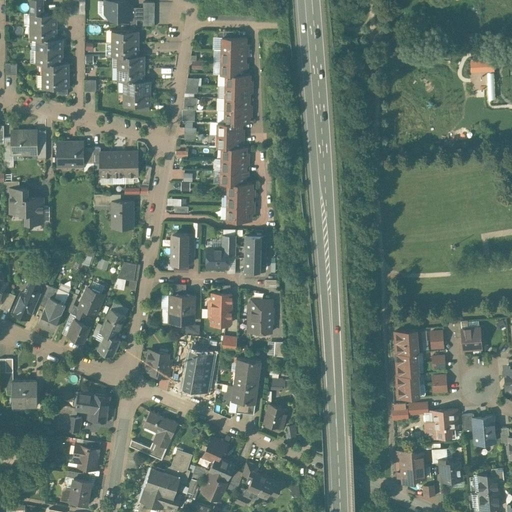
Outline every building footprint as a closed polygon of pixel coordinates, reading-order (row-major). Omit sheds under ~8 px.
[(29,0),(29,13),(32,13),(43,13),(42,0),(29,0)] [(125,0),(115,0),(104,0),(105,12),(110,18),(131,18),(131,7),(131,6),(125,0)] [(143,7),(131,7),(131,18),(131,24),(137,24),(137,20),(143,19),(143,14),(143,8),(143,7)] [(56,13),(43,13),(32,13),(32,26),(56,25),(56,13)] [(56,25),(32,26),(32,38),(37,38),(38,38),(56,38),(56,25)] [(138,30),(113,30),(113,42),(138,43),(138,30)] [(223,37),(222,37),(222,50),(244,50),(244,48),(245,48),(246,38),(237,38),(223,37)] [(56,38),(38,38),(38,50),(62,50),(62,38),(56,38)] [(138,43),(116,43),(116,54),(138,54),(138,43)] [(62,50),(38,50),(38,63),(42,62),(44,62),(62,62),(62,50)] [(244,50),(222,50),(221,62),(245,62),(245,53),(244,53),(244,50)] [(144,55),(119,55),(119,67),(144,67),(144,55)] [(62,62),(44,62),(44,75),(68,75),(68,62),(62,62)] [(245,62),(221,62),(221,74),(226,74),(245,74),(245,65),(244,65),(244,63),(245,63),(245,62)] [(144,67),(119,67),(119,79),(125,80),(144,80),(144,67)] [(245,74),(226,74),(226,86),(248,87),(248,84),(249,84),(250,74),(245,74)] [(68,75),(44,75),(44,88),(56,87),(64,87),(68,87),(68,75)] [(201,94),(201,77),(188,76),(187,94),(201,94)] [(144,80),(125,80),(125,92),(149,92),(150,80),(144,80)] [(248,87),(226,86),(225,98),(249,99),(249,89),(248,89),(248,87)] [(149,92),(125,92),(125,105),(138,105),(149,105),(149,92)] [(107,94),(98,94),(98,108),(107,109),(107,94)] [(185,96),(184,120),(197,120),(198,96),(185,96)] [(249,99),(225,98),(225,110),(247,111),(247,108),(249,108),(249,99)] [(247,111),(225,110),(225,122),(241,123),(248,123),(249,113),(247,113),(247,111)] [(241,123),(225,122),(218,122),(217,134),(240,135),(240,132),(241,132),(241,123)] [(36,131),(36,130),(12,130),(12,137),(12,153),(13,153),(37,153),(37,143),(36,131)] [(46,143),(46,130),(36,131),(37,143),(46,143)] [(240,135),(217,134),(217,146),(246,147),(241,146),(241,137),(240,137),(240,135)] [(12,153),(12,137),(4,137),(4,142),(4,158),(13,158),(13,153),(12,153)] [(84,141),(58,141),(58,166),(84,165),(84,163),(84,147),(84,141)] [(246,147),(217,146),(217,147),(222,147),(222,158),(244,159),(244,157),(246,157),(246,147)] [(94,147),(84,147),(84,163),(94,162),(94,147)] [(107,153),(107,152),(100,152),(100,162),(100,176),(113,175),(113,151),(112,152),(112,153),(107,153)] [(119,153),(119,151),(113,151),(113,175),(126,175),(125,152),(119,153)] [(139,175),(138,151),(131,151),(131,152),(125,152),(126,175),(139,175)] [(244,159),(222,158),(221,170),(245,171),(245,162),(244,161),(244,159)] [(151,166),(146,165),(143,183),(149,184),(151,166)] [(245,171),(221,170),(221,183),(252,183),(245,183),(245,174),(244,174),(244,171),(245,171)] [(185,180),(194,180),(194,172),(185,172),(185,180)] [(192,189),(191,180),(183,181),(183,190),(192,189)] [(19,181),(4,181),(4,192),(10,192),(10,188),(19,188),(19,181)] [(252,183),(221,183),(228,183),(228,195),(251,195),(252,195),(250,195),(250,193),(252,193),(252,183)] [(27,197),(27,188),(19,188),(10,188),(10,192),(11,212),(26,212),(26,222),(43,221),(43,206),(42,197),(27,197)] [(251,195),(228,195),(227,207),(250,207),(250,205),(251,205),(251,195)] [(187,205),(187,197),(169,197),(169,204),(175,204),(175,211),(190,211),(190,205),(187,205)] [(133,200),(112,200),(112,227),(133,227),(133,200)] [(250,207),(227,207),(227,219),(251,220),(251,210),(250,210),(250,207)] [(236,229),(223,229),(222,248),(228,249),(227,254),(235,254),(236,229)] [(193,234),(173,233),(172,247),(193,248),(193,234)] [(256,236),(245,235),(245,247),(265,247),(265,236),(262,236),(256,236)] [(193,248),(172,247),(172,261),(192,262),(193,248)] [(265,247),(245,247),(245,258),(265,258),(265,247)] [(222,248),(207,248),(207,266),(227,267),(227,254),(228,249),(222,248)] [(235,254),(227,254),(227,267),(227,273),(235,273),(235,254)] [(98,266),(107,269),(110,260),(100,257),(98,266)] [(265,258),(245,258),(244,269),(264,270),(265,258)] [(137,263),(125,261),(118,277),(134,280),(137,263)] [(28,294),(22,292),(13,311),(28,318),(35,302),(40,304),(49,285),(49,284),(35,279),(28,294)] [(3,290),(0,290),(0,301),(2,303),(9,292),(8,283),(2,283),(3,290)] [(186,284),(172,283),(171,294),(186,294),(186,284)] [(58,289),(49,285),(40,304),(45,306),(38,322),(53,328),(60,313),(58,312),(62,303),(53,300),(58,289)] [(103,295),(87,288),(79,307),(80,307),(75,318),(90,325),(92,319),(85,316),(87,310),(95,314),(103,295)] [(2,303),(0,306),(0,307),(8,311),(15,294),(9,292),(2,303)] [(230,293),(212,292),(211,308),(208,308),(208,315),(211,318),(211,324),(212,324),(214,326),(217,326),(219,324),(229,324),(231,322),(232,295),(230,293)] [(171,294),(170,294),(169,308),(194,308),(194,304),(192,301),(192,294),(186,294),(171,294)] [(272,300),(257,300),(256,303),(250,302),(249,309),(248,310),(248,314),(249,315),(249,319),(251,319),(251,332),(254,332),(255,333),(259,334),(260,332),(271,333),(272,300)] [(125,315),(111,308),(103,326),(118,332),(125,315)] [(194,308),(169,308),(169,322),(191,322),(191,315),(194,313),(194,308)] [(75,318),(68,335),(83,342),(90,325),(75,318)] [(461,320),(454,321),(455,337),(462,337),(461,320)] [(479,326),(468,327),(467,320),(461,320),(462,337),(463,349),(473,349),(472,345),(481,344),(479,326)] [(200,333),(201,323),(183,322),(183,333),(200,333)] [(118,332),(103,326),(100,332),(104,333),(98,349),(113,355),(120,339),(115,337),(118,332)] [(420,329),(394,331),(396,353),(395,353),(397,375),(396,375),(398,397),(419,396),(418,384),(418,374),(419,374),(417,352),(422,352),(420,329)] [(442,331),(431,332),(432,348),(443,347),(442,331)] [(237,337),(223,335),(221,348),(236,350),(237,337)] [(283,342),(275,342),(274,356),(284,357),(283,342)] [(206,352),(185,348),(180,374),(205,379),(207,368),(203,367),(206,352)] [(160,351),(149,349),(146,369),(159,372),(160,372),(161,364),(166,365),(167,358),(168,355),(162,354),(160,351)] [(444,355),(432,356),(433,367),(445,367),(444,355)] [(166,365),(161,364),(160,372),(159,372),(159,375),(170,377),(173,360),(167,358),(166,365)] [(261,360),(237,358),(233,385),(228,384),(227,391),(225,392),(224,396),(226,398),(255,402),(256,402),(261,360)] [(219,371),(208,369),(206,379),(217,381),(219,371)] [(445,374),(433,375),(434,392),(446,391),(445,374)] [(25,405),(24,379),(13,379),(12,379),(12,389),(12,405),(25,405)] [(37,389),(37,379),(36,379),(24,379),(25,405),(38,405),(37,389)] [(94,394),(78,391),(76,407),(90,410),(89,419),(106,421),(109,401),(105,400),(106,395),(94,393),(94,394)] [(255,402),(237,400),(236,412),(254,414),(255,402)] [(277,406),(269,404),(264,423),(282,428),(285,414),(283,414),(284,408),(283,408),(284,405),(277,403),(277,406)] [(427,403),(409,404),(410,413),(427,412),(427,403)] [(62,404),(60,414),(59,414),(57,427),(67,429),(69,416),(68,415),(69,405),(62,404)] [(455,408),(431,411),(432,422),(435,422),(436,436),(453,435),(452,427),(457,427),(455,408)] [(177,422),(150,410),(143,425),(157,431),(150,446),(132,439),(129,445),(162,458),(177,422)] [(473,413),(462,414),(463,429),(474,428),(473,417),(473,413)] [(493,415),(473,417),(474,428),(475,443),(481,442),(483,444),(488,444),(489,442),(495,441),(493,415)] [(81,417),(69,416),(67,429),(67,430),(79,432),(81,417)] [(432,422),(425,422),(426,437),(436,436),(435,422),(432,422)] [(297,424),(289,424),(289,441),(297,441),(297,424)] [(508,427),(500,427),(502,444),(509,444),(509,436),(508,427)] [(228,444),(211,437),(203,456),(213,460),(216,455),(219,456),(221,450),(224,452),(228,444)] [(101,441),(83,439),(82,445),(99,448),(101,441)] [(82,445),(76,444),(74,455),(80,456),(79,464),(77,464),(77,465),(96,468),(99,448),(82,445)] [(183,449),(176,446),(173,453),(176,454),(170,473),(174,474),(177,466),(186,469),(191,454),(182,451),(183,449)] [(459,460),(447,461),(446,447),(440,448),(441,462),(442,481),(457,480),(457,474),(460,474),(459,460)] [(440,448),(432,449),(433,463),(441,462),(440,448)] [(412,450),(394,452),(395,457),(401,456),(402,467),(424,465),(422,452),(412,453),(412,450)] [(74,455),(70,454),(69,463),(77,465),(77,464),(79,464),(80,456),(74,455)] [(213,460),(209,470),(210,471),(205,483),(203,483),(200,489),(204,491),(203,492),(219,499),(226,482),(218,479),(220,475),(228,479),(235,464),(219,456),(216,455),(213,460)] [(258,466),(246,461),(242,474),(252,478),(256,472),(258,466)] [(205,468),(195,465),(193,472),(199,474),(203,475),(205,468)] [(424,465),(402,467),(402,473),(396,474),(397,479),(403,478),(403,483),(414,482),(414,480),(425,479),(424,465)] [(169,473),(151,467),(146,483),(143,482),(141,488),(144,489),(140,500),(141,501),(142,501),(138,511),(169,511),(171,508),(176,509),(181,495),(174,493),(179,478),(186,480),(189,470),(186,469),(177,466),(174,474),(170,473),(169,473)] [(503,466),(496,467),(497,481),(504,480),(503,466)] [(492,476),(488,477),(487,474),(478,475),(481,511),(491,510),(490,507),(499,507),(497,481),(496,467),(491,467),(492,476)] [(90,474),(75,471),(74,477),(89,479),(90,474)] [(199,474),(193,472),(187,491),(193,493),(199,474)] [(274,480),(256,472),(252,478),(248,488),(259,493),(259,494),(267,497),(269,491),(277,494),(281,484),(274,481),(274,480)] [(89,479),(74,477),(69,500),(87,503),(91,480),(89,479)] [(434,486),(423,487),(423,497),(435,496),(434,486)] [(246,489),(241,487),(238,493),(239,493),(235,502),(244,506),(248,497),(246,495),(247,492),(246,490),(246,489)] [(259,493),(248,488),(248,489),(246,490),(247,492),(246,495),(248,497),(253,499),(257,498),(259,494),(259,493)]
